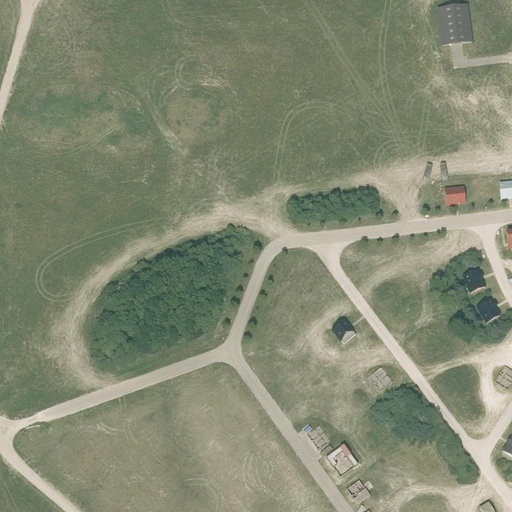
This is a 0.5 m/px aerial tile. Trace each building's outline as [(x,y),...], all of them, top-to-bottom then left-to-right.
[(472,43),(468,6),(437,10),(441,47),(472,43)] [(511,200),(511,182),(498,184),(500,201),(511,200)] [(465,205),(463,187),(444,189),(446,207),(465,205)] [(486,288),(478,270),(462,276),(469,294),(486,288)] [(501,316),(491,299),(475,308),(485,325),(501,316)] [(355,336),(344,320),(332,328),(343,344),(355,336)] [(496,380),(508,389),(511,382),(511,371),(505,367),(496,380)] [(383,369),(372,376),(380,390),(392,384),(383,369)] [(511,435),(501,451),(511,458),(511,435)] [(332,462),(345,456),(341,447),(328,453),(332,462)] [(346,490),(356,505),(369,497),(359,482),(346,490)] [(481,511),(493,511),(488,503),(479,508),(481,511)]
